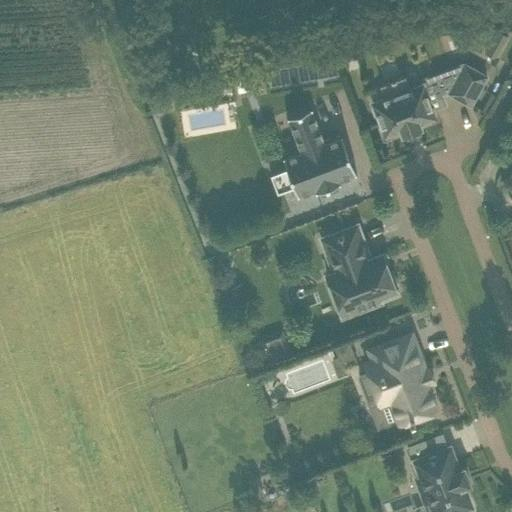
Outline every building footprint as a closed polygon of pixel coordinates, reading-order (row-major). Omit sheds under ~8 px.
[(484,52),(496,58),(508,36),(496,29),(484,52)] [(448,91),(470,103),(486,75),(464,63),(448,91)] [(388,96),(372,102),(385,135),(401,129),(402,134),(421,127),(419,122),(435,116),(432,108),(445,103),(436,79),(423,84),(423,83),(406,89),(402,77),(405,76),(405,74),(379,84),(380,86),(384,84),(388,96)] [(489,110),(495,92),(480,87),(474,106),(489,110)] [(287,117),(287,119),(288,118),(302,151),(285,158),(285,157),(284,157),(288,167),(270,173),(277,192),(294,186),(297,196),(299,195),(298,194),(315,188),(316,191),(315,191),(315,192),(340,183),(340,182),(339,182),(338,179),(355,173),(355,174),(356,173),(341,134),(340,135),(340,136),(324,142),(311,109),(312,108),(312,107),(287,117)] [(356,308),(354,309),(354,310),(381,300),(380,297),(397,291),(395,286),(398,285),(392,270),(389,271),(382,253),(370,257),(357,224),(321,237),(334,271),(326,274),(336,299),(350,293),(356,308)] [(434,414),(432,409),(437,407),(430,388),(433,387),(431,382),(434,380),(429,367),(425,368),(411,331),(368,348),(372,358),(364,361),(368,371),(359,375),(368,399),(378,396),(380,402),(390,399),(399,422),(410,417),(411,419),(415,418),(414,416),(417,415),(419,420),(434,414)] [(348,365),(357,362),(347,337),(332,343),(338,356),(331,359),(338,376),(350,371),(348,365)] [(413,458),(423,486),(419,487),(424,503),(429,501),(433,511),(462,511),(462,509),(472,505),(464,484),(469,482),(463,467),(459,469),(450,445),(413,458)]
